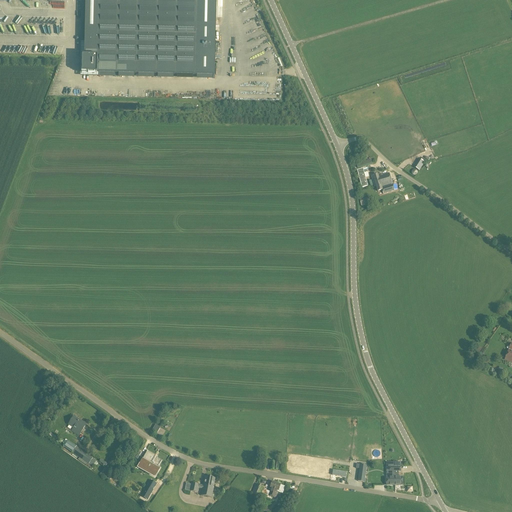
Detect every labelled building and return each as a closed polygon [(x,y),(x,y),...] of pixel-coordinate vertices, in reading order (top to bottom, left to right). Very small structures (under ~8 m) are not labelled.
[(99,0),(85,0),(84,53),(84,57),(82,57),(82,59),(84,59),(84,72),(84,73),(93,73),(93,75),(94,75),(94,73),(215,76),(216,25),(98,23),(99,0)] [(419,159),(414,168),(419,171),(424,163),(427,161),(423,158),(419,160),(419,159)] [(358,169),(372,165),(370,159),(356,163),(358,169)] [(377,192),(382,191),(383,195),(394,191),(393,185),(382,188),(382,187),(392,184),(389,174),(382,176),(382,174),(373,177),(376,188),(377,192)] [(496,354),(492,358),(501,366),(505,362),(496,354)] [(79,436),(86,425),(74,417),(69,425),(73,428),(71,431),(79,436)] [(93,459),(66,440),(63,443),(63,447),(64,448),(79,458),(87,463),(89,465),(93,459)] [(146,472),(156,455),(147,451),(145,455),(143,459),(143,458),(138,467),(146,472)] [(156,455),(146,472),(155,477),(160,468),(158,467),(161,460),(157,458),(157,459),(155,457),(156,455)] [(277,470),(278,460),(275,460),(275,462),(270,461),(269,464),(271,464),(270,469),(277,470)] [(389,471),(389,472),(398,471),(398,472),(400,472),(400,463),(389,463),(389,471)] [(364,483),(367,466),(360,465),(359,469),(357,482),(364,483)] [(386,478),(386,486),(402,485),(402,477),(398,477),(398,472),(398,471),(389,472),(389,471),(386,471),(386,478)] [(210,478),(209,477),(207,476),(207,477),(205,477),(204,486),(192,484),(190,492),(198,493),(198,489),(202,490),(201,496),(212,498),(213,489),(212,488),(214,479),(210,478)] [(155,488),(157,484),(150,480),(148,484),(147,487),(146,486),(141,497),(148,501),(153,490),(155,487),(155,488)] [(272,482),(269,490),(273,492),(274,489),(279,491),(278,493),(283,494),(285,487),(281,485),(272,482)] [(256,484),(252,494),(259,497),(260,498),(261,496),(263,489),(264,487),(256,484)] [(263,489),(261,496),(264,497),(264,495),(267,496),(276,499),(278,493),(279,491),(274,489),(273,492),(269,490),(269,491),(263,489)]
